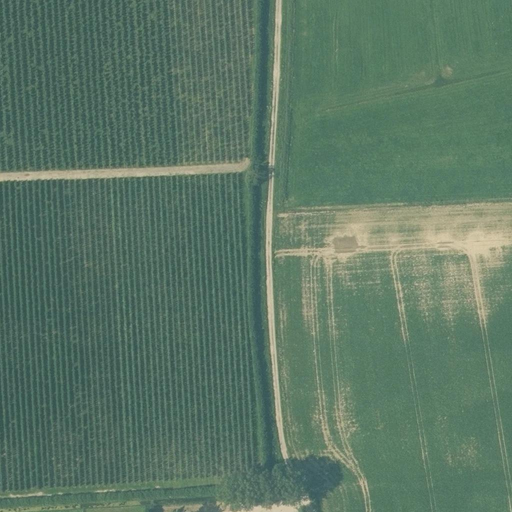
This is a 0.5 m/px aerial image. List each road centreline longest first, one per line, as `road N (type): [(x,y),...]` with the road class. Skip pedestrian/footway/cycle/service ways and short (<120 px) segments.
road 1 (track): [(289,471),(271,282),(278,0)]
road 2 (track): [(272,166),(0,175)]
